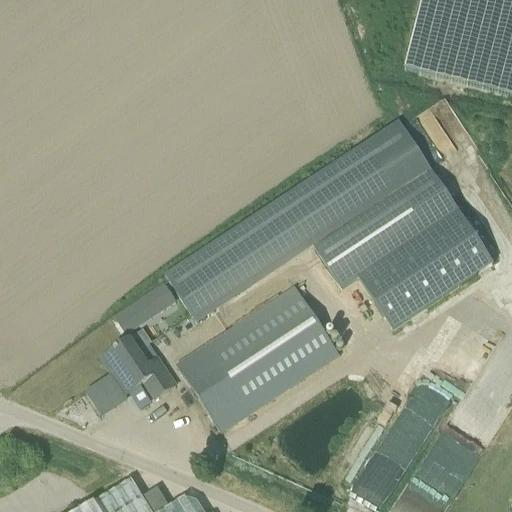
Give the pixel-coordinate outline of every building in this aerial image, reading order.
[(511,0),(408,0),(386,90),(511,121),(511,0)] [(431,174),(313,250),(342,295),(359,284),(392,334),(493,268),(431,174)] [(196,328),(214,315),(182,266),(163,278),(196,328)] [(163,288),(150,296),(162,315),(175,306),(163,288)] [(176,369),(207,416),(220,436),(339,359),(295,291),(176,369)] [(147,370),(129,343),(101,362),(118,388),(121,386),(128,397),(144,386),(155,403),(175,389),(157,363),(147,370)] [(201,511),(197,505),(192,504),(183,501),(174,507),(169,510),(157,491),(142,500),(131,483),(92,507),(91,505),(79,511),(201,511)]
